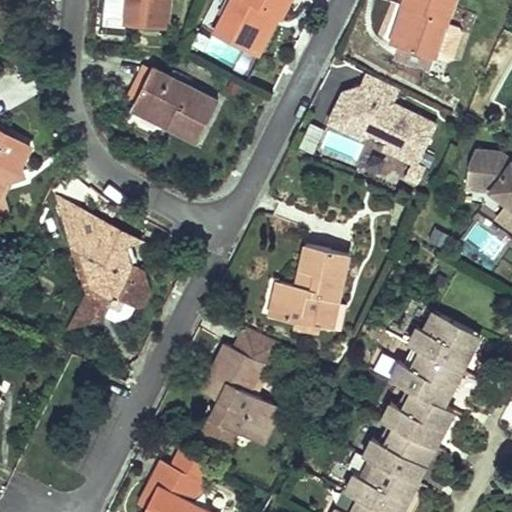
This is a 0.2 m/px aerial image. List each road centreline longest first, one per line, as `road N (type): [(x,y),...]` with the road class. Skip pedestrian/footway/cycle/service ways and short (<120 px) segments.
road 1 (residential): [(78,511),(226,231)]
road 2 (residential): [(226,231),(99,163),(78,132),(65,72),(72,0)]
road 3 (residential): [(226,231),(343,0)]
